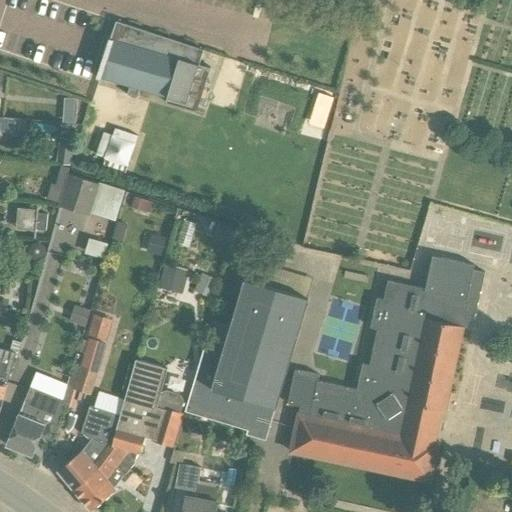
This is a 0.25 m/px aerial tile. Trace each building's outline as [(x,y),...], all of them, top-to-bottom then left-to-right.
[(156,0),(197,11),(200,0),(156,0)] [(200,62),(204,50),(117,23),(111,39),(110,38),(95,78),(100,80),(101,78),(130,87),(140,91),(187,104),(200,62)] [(319,93),(316,102),(331,108),(334,98),(319,93)] [(65,99),(63,121),(75,122),(77,100),(65,99)] [(0,136),(1,137),(1,132),(14,133),(15,119),(3,118),(0,117),(0,136)] [(138,136),(105,127),(98,156),(130,165),(138,136)] [(60,137),(58,163),(71,164),(74,138),(60,137)] [(60,202),(68,174),(70,168),(62,165),(56,184),(51,182),(46,197),(60,202)] [(99,184),(68,174),(60,202),(58,206),(90,216),(91,213),(116,221),(126,191),(99,182),(99,184)] [(16,228),(47,231),(48,214),(37,214),(38,208),(18,207),(16,228)] [(128,224),(118,221),(112,239),(122,243),(128,224)] [(233,229),(218,224),(214,239),(229,244),(233,229)] [(152,235),(147,251),(161,255),(166,239),(152,235)] [(107,243),(88,238),(84,252),(103,257),(107,243)] [(45,246),(38,242),(32,244),(28,250),(30,258),(36,261),(43,259),(47,253),(45,246)] [(446,410),(465,324),(466,318),(476,321),(486,272),(474,270),(475,265),(433,256),(426,289),(389,281),(385,299),(378,298),(371,328),(378,329),(371,365),(364,364),(358,389),(318,381),(320,374),(297,369),(289,403),(301,406),(292,452),(431,482),(439,444),(435,443),(442,409),(446,410)] [(19,261),(5,260),(5,274),(18,275),(19,261)] [(189,273),(166,266),(160,288),(183,294),(189,273)] [(219,281),(202,273),(194,291),(211,299),(219,281)] [(208,338),(191,395),(186,412),(248,430),(246,435),(267,442),(310,299),(246,280),(227,344),(208,338)] [(91,312),(76,307),(71,322),(85,327),(91,312)] [(113,320),(93,314),(87,335),(107,341),(113,320)] [(81,366),(77,365),(69,388),(89,395),(97,371),(105,344),(89,339),(81,366)] [(0,413),(18,353),(0,348),(0,413)] [(136,361),(121,416),(118,426),(112,446),(116,449),(102,469),(75,491),(91,510),(115,490),(126,475),(127,475),(136,463),(135,463),(144,439),(175,448),(185,415),(157,408),(168,369),(136,361)] [(33,456),(40,437),(52,442),(64,400),(31,387),(8,446),(33,456)] [(112,446),(118,426),(121,416),(90,406),(81,433),(91,441),(83,451),(59,471),(75,491),(102,469),(116,449),(112,446)] [(203,433),(200,420),(187,423),(190,436),(203,433)] [(220,488),(199,485),(202,468),(180,464),(176,488),(188,490),(184,511),(216,511),(217,511),(219,502),(217,501),(220,488)]
